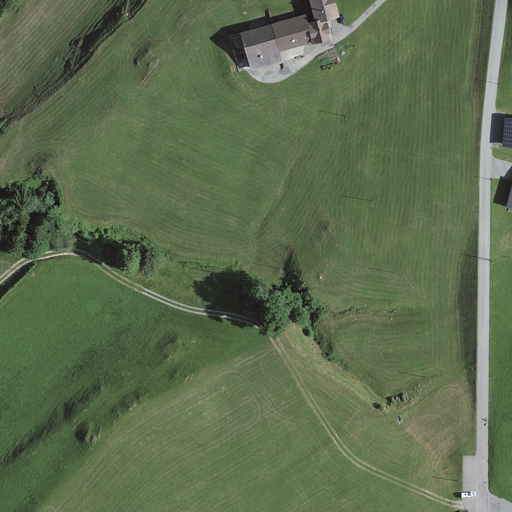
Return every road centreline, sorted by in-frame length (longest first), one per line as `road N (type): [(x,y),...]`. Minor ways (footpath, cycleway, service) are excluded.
road 1 (track): [(0,285),(21,263),(69,252),(154,297),(257,324),(352,463),(484,511)]
road 2 (tertiary): [(484,511),(486,138),(502,0)]
road 3 (track): [(252,74),(295,69),(383,0)]
